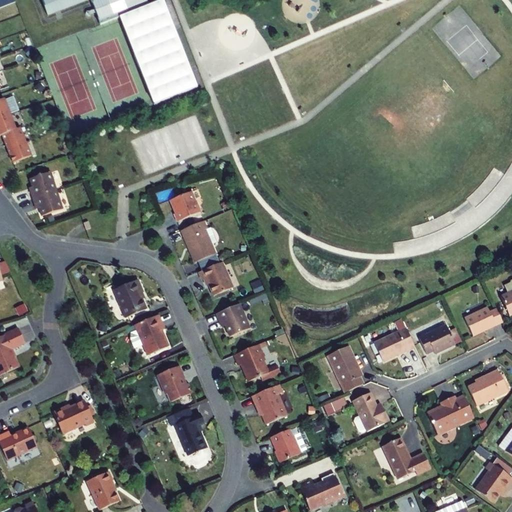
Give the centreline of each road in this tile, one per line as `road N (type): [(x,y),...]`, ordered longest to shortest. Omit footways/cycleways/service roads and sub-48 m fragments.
road 1 (residential): [(63,249),(142,260),(166,279),(233,448),(230,478),(212,511)]
road 2 (residential): [(0,410),(70,377),(51,311),(63,249)]
road 3 (residential): [(400,394),(511,346)]
